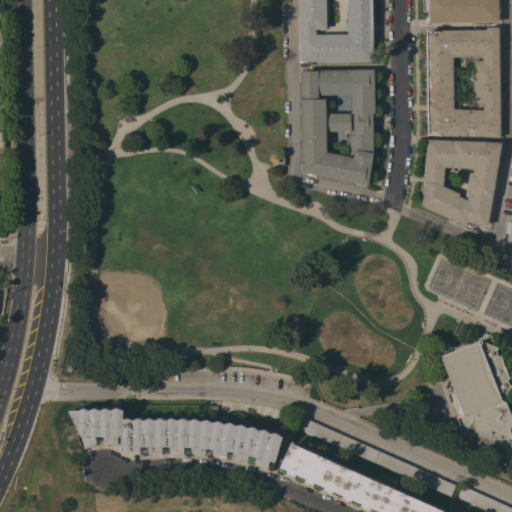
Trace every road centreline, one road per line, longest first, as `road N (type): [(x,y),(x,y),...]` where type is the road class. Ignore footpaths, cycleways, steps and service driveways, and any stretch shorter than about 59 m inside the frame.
road 1 (primary): [(32,388),(53,266),(52,0)]
road 2 (primary): [(22,0),(23,256)]
road 3 (residential): [(341,511),(242,474),(106,469)]
road 4 (residential): [(397,0),(399,167),(390,201)]
road 5 (primary): [(23,256),(0,390)]
